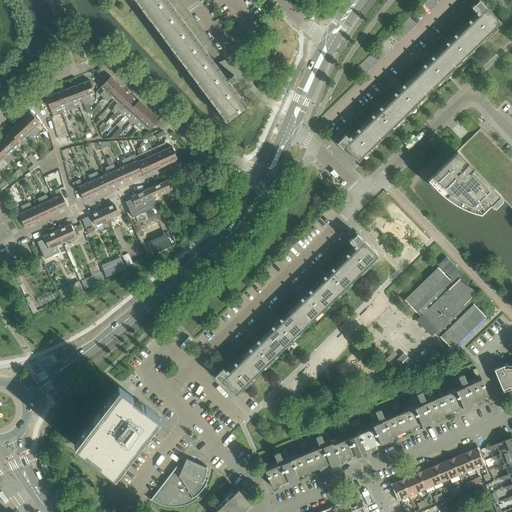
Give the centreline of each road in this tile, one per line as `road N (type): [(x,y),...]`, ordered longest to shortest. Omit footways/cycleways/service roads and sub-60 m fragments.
road 1 (residential): [(190,418),(166,392),(363,196)]
road 2 (tertiary): [(256,199),(223,241),(68,366)]
road 3 (residential): [(511,132),(471,91),(363,196)]
road 4 (residential): [(324,124),(450,0)]
road 5 (residential): [(209,151),(102,60),(74,71)]
road 6 (residential): [(367,470),(511,415)]
road 7 (residential): [(74,211),(209,151)]
road 8 (residential): [(190,418),(253,478),(270,511)]
